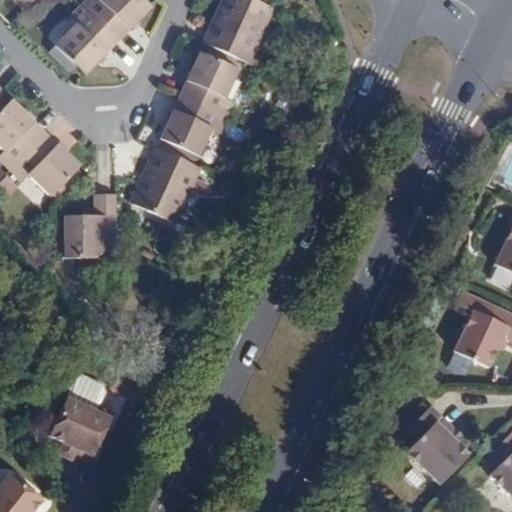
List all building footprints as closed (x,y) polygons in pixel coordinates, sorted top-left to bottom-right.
[(17,0),(26,8),(34,0),(17,0)] [(91,0),(83,9),(117,42),(128,31),(130,33),(153,10),(141,0),(103,0),(100,4),(96,0),(91,0)] [(269,9),(250,0),(226,0),(205,46),(248,65),(256,47),(252,46),(269,9)] [(106,53),(117,42),(83,9),(72,20),(78,26),(56,49),(86,78),(109,56),(106,53)] [(190,85),(184,99),(228,119),(234,105),(226,101),(240,73),(201,55),(188,84),(190,85)] [(228,119),(184,99),(178,114),(175,113),(162,141),(200,159),(213,130),(221,134),(228,119)] [(0,157),(0,165),(7,173),(41,138),(30,127),(32,125),(9,103),(0,112),(0,153),(2,155),(0,157)] [(41,138),(7,173),(18,183),(24,177),(47,199),(77,169),(54,147),(52,149),(41,138)] [(196,168),(154,149),(129,204),(168,221),(184,184),(188,186),(196,168)] [(115,255),(114,196),(95,196),(95,218),(63,218),(64,260),(96,260),(96,256),(115,256),(115,255)] [(511,227),(493,267),(511,275),(511,227)] [(502,337),(507,340),(511,342),(511,314),(498,308),(491,322),(472,313),(454,352),(487,368),(498,346),(502,337)] [(503,349),(507,340),(502,337),(498,346),(503,349)] [(75,380),(65,400),(96,414),(98,409),(105,394),(103,387),(81,378),(75,380)] [(96,414),(65,400),(47,437),(63,444),(60,449),(72,454),(89,462),(112,415),(98,409),(96,414)] [(445,433),(450,427),(430,407),(406,432),(417,442),(405,454),(439,486),(469,455),(458,444),(445,433)] [(463,439),(450,427),(445,433),(458,444),(463,439)] [(511,432),(491,454),(501,464),(490,476),(511,498),(511,432)] [(72,454),(60,449),(58,454),(70,460),(72,454)] [(31,511),(41,501),(9,476),(0,486),(0,511),(31,511)]
